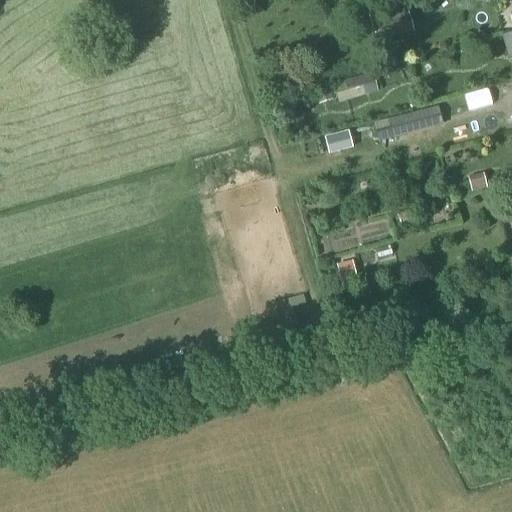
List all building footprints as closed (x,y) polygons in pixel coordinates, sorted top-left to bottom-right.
[(374,43),(413,32),(409,18),(405,4),(367,15),(374,43)] [(330,100),(327,90),(314,94),(317,104),(330,100)] [(391,140),(442,127),(437,107),(387,120),(391,140)] [(467,178),(470,193),(486,189),(482,174),(467,178)] [(511,286),(502,290),(507,306),(511,304),(511,286)]
